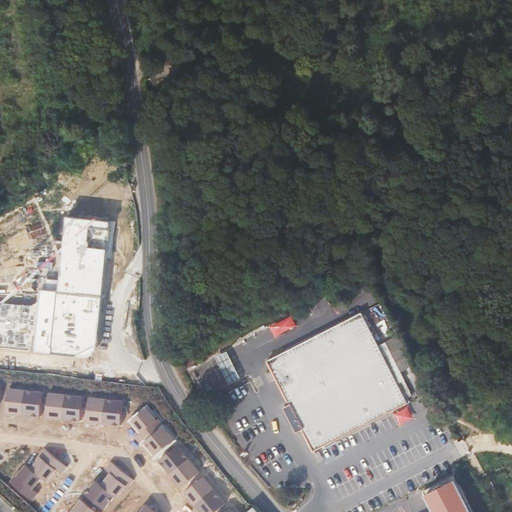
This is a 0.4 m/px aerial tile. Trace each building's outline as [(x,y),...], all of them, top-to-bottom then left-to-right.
[(344,89),(344,85),(344,84),(344,82),(343,79),(341,76),(337,73),(332,72),(328,73),(326,74),(324,76),(322,78),(321,80),(320,82),(320,85),(321,89),(324,93),(327,95),(330,96),(332,97),(337,96),(341,93),(342,91),(344,89)] [(308,85),(289,86),(289,110),(308,109),(308,85)] [(324,114),(312,115),(312,126),(324,125),(324,114)] [(113,221),(67,217),(58,291),(41,291),(40,300),(31,306),(0,302),(0,347),(80,356),(89,356),(95,353),(98,347),(113,221)] [(303,429),(314,451),(409,403),(363,313),(268,361),(290,405),(303,429)] [(217,358),(232,385),(242,379),(228,352),(217,358)] [(8,413),(24,415),(26,389),(10,388),(8,413)] [(24,415),(40,416),(42,391),(26,389),(24,415)] [(48,418),(64,420),(67,394),(51,393),(48,418)] [(64,420),(80,421),(83,396),(67,394),(64,420)] [(88,422),(104,424),(107,398),(91,397),(88,422)] [(104,424),(120,425),(123,400),(107,398),(104,424)] [(297,432),(303,429),(290,405),(285,408),(297,432)] [(158,420),(148,407),(129,422),(140,435),(158,420)] [(164,427),(158,420),(140,435),(137,438),(143,445),(146,442),(164,427)] [(175,440),(164,427),(146,442),(156,455),(175,440)] [(160,461),(170,474),(190,458),(180,445),(160,461)] [(0,469),(2,471),(12,460),(0,449),(0,469)] [(61,474),(67,467),(45,449),(40,456),(41,457),(56,470),(61,474)] [(46,481),(56,470),(41,457),(31,468),(43,479),(46,481)] [(170,474),(181,486),(200,471),(190,458),(170,474)] [(127,486),(133,479),(112,461),(106,468),(112,473),(127,486)] [(43,479),(31,468),(26,465),(21,471),(19,470),(9,482),(32,502),(39,494),(34,489),(43,479)] [(117,497),(127,486),(112,473),(102,484),(116,496),(117,497)] [(476,511),(458,475),(427,490),(437,511),(476,511)] [(185,492),(196,505),(215,489),(205,476),(185,492)] [(97,480),(81,499),(96,511),(103,511),(116,496),(102,484),(97,480)] [(196,505),(201,511),(212,511),(225,501),(215,489),(196,505)] [(437,511),(427,490),(423,491),(433,511),(437,511)] [(71,511),(96,511),(81,499),(71,511)]
